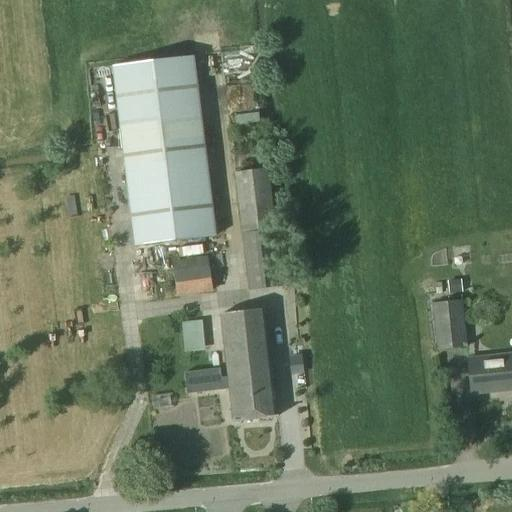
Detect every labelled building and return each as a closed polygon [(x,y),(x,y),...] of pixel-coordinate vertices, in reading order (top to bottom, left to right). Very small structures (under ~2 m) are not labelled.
[(116,63),(123,123),(135,243),(215,235),(197,55),(116,63)] [(281,287),(275,230),(274,230),(268,169),(237,173),(249,290),(281,287)] [(211,291),(206,257),(171,263),(176,296),(211,291)] [(462,301),(432,305),(437,350),(467,347),(462,301)] [(276,417),(264,310),(220,315),(227,377),(220,378),(219,369),(184,373),(186,394),(229,389),(233,422),(276,417)] [(511,353),(468,359),(472,396),(497,393),(497,389),(511,387),(511,353)]
